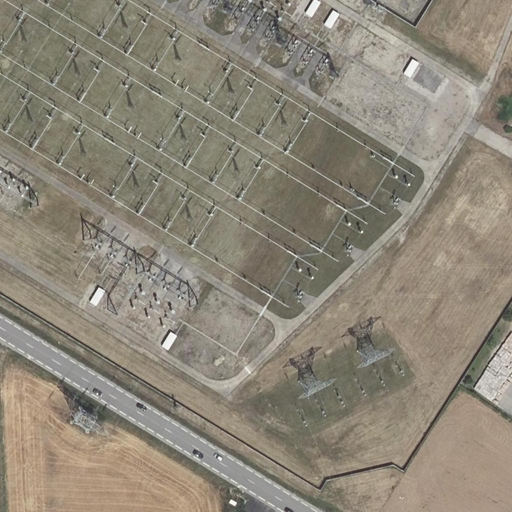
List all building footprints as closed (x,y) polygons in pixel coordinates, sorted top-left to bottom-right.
[(321,3),(315,0),(314,0),(306,13),(312,17),(321,3)] [(339,15),(333,11),(325,24),(331,28),(339,15)] [(418,63),(413,59),(403,73),(409,77),(418,63)] [(90,301),(96,305),(105,291),(99,288),(90,301)] [(176,336),(171,332),(162,346),(167,350),(176,336)]
